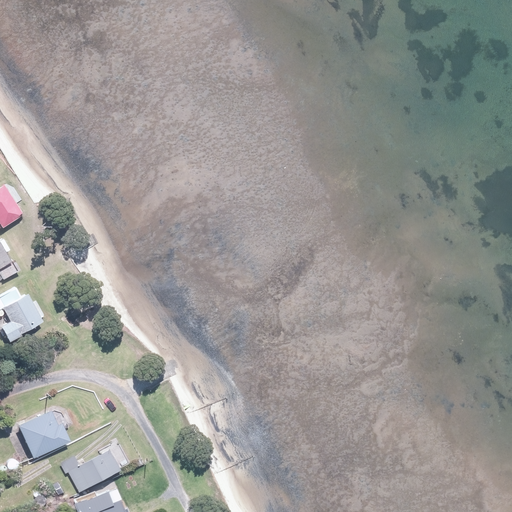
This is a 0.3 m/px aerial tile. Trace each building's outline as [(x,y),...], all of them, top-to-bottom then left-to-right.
[(5,185),(0,188),(0,229),(24,215),(5,185)] [(0,241),(0,267),(12,260),(0,241)] [(29,295),(4,309),(11,322),(2,326),(11,342),(44,324),(29,295)] [(52,411),(19,426),(34,458),(70,441),(61,424),(59,425),(52,411)] [(64,462),(81,492),(122,469),(111,449),(79,466),(74,457),(64,462)] [(109,491),(75,504),(78,511),(125,511),(120,498),(113,500),(109,491)]
